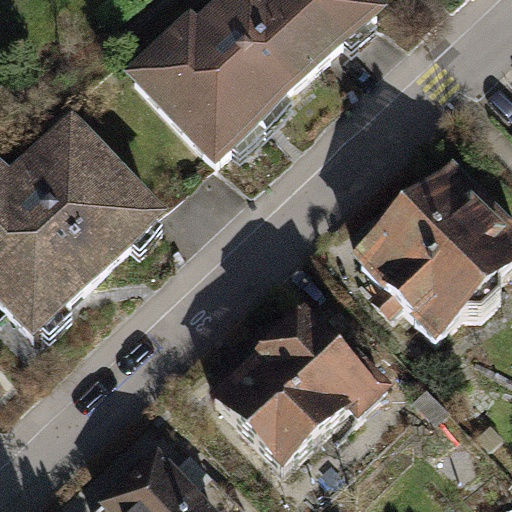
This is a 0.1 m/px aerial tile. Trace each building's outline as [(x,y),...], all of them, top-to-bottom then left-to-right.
[(373,13),(360,0),(273,0),(270,3),(267,0),(247,0),(213,33),(204,24),(136,89),(210,167),(373,13)] [(5,162),(0,166),(0,344),(14,359),(162,218),(80,131),(25,184),(5,162)] [(511,314),(511,238),(457,179),(358,271),(451,371),(511,314)] [(391,421),(299,323),(211,406),(293,493),(355,435),(364,445),(391,421)] [(216,511),(152,443),(76,511),(216,511)]
